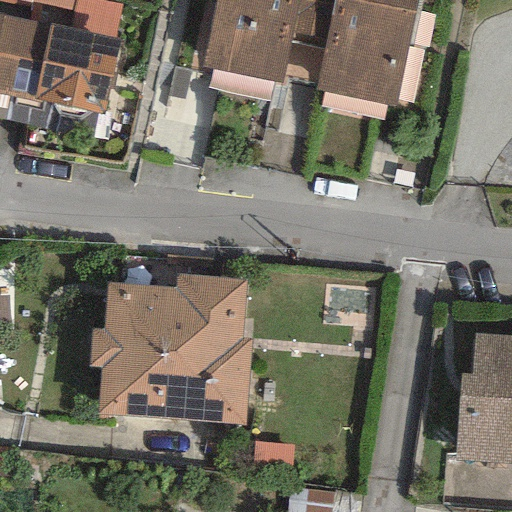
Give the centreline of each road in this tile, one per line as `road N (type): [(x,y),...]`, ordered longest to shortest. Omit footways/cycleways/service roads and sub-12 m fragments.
road 1 (residential): [(0,199),(422,239)]
road 2 (residential): [(381,511),(422,239)]
